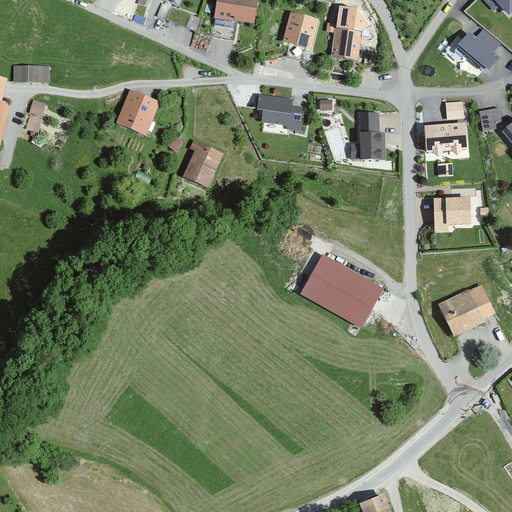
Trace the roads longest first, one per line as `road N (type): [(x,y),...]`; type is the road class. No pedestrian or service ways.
road 1 (residential): [(406,94),(241,80),(92,95),(9,90)]
road 2 (residential): [(459,411),(415,316),(406,94)]
road 3 (tertiary): [(459,411),(409,460),(322,511)]
